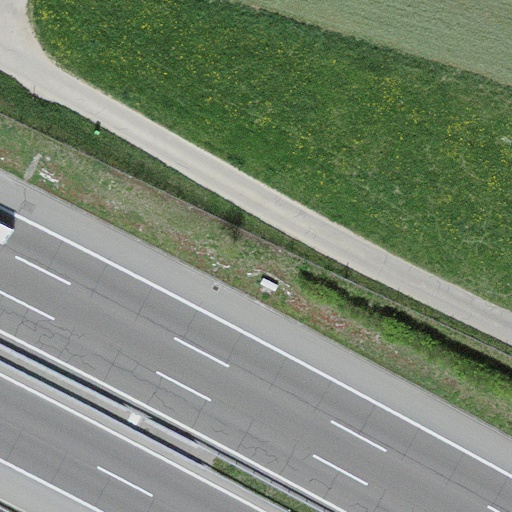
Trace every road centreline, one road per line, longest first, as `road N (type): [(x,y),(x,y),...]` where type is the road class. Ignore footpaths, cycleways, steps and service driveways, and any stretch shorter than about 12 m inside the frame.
road 1 (track): [(0,50),(317,231),(511,327)]
road 2 (motorway): [(459,511),(0,269)]
road 3 (motorway): [(0,417),(182,511)]
